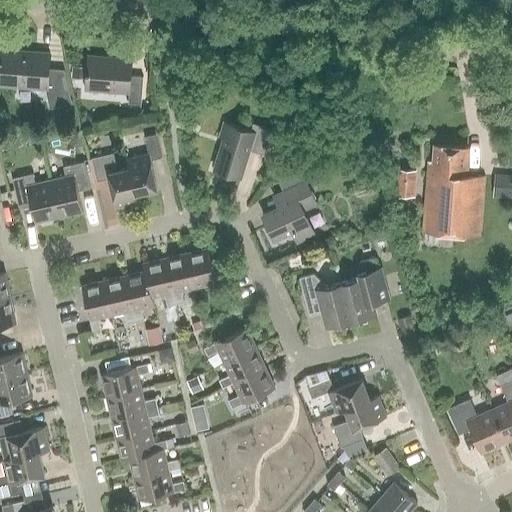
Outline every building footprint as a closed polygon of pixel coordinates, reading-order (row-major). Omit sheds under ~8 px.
[(50,107),(71,102),(64,70),(49,69),(50,53),(1,50),(0,57),(0,84),(46,88),(50,107)] [(141,104),(143,76),(131,75),(132,59),(88,56),(85,88),(129,91),(128,103),(141,104)] [(265,154),(273,129),(253,123),(250,130),(224,122),(219,136),(223,137),(214,169),(241,177),(250,150),(265,154)] [(0,142),(2,150),(21,145),(19,134),(0,138),(0,142)] [(129,167),(136,193),(157,188),(150,160),(162,157),(157,134),(144,136),(148,153),(127,158),(129,167)] [(480,236),(484,175),(466,174),(468,146),(435,144),(434,161),(429,160),(428,170),(426,170),(421,231),(480,236)] [(136,193),(129,167),(117,170),(113,153),(92,158),(97,181),(109,178),(116,207),(138,202),(136,193)] [(50,179),(59,216),(83,211),(78,190),(90,188),(84,161),(63,166),(65,176),(50,179)] [(417,171),(398,169),(396,195),(415,197),(417,171)] [(298,242),(314,234),(303,210),(316,204),(302,172),(289,178),(293,186),(272,196),(277,207),(262,214),(274,239),(293,231),(298,242)] [(59,216),(50,179),(35,183),(33,173),(12,178),(18,204),(30,202),(35,222),(39,221),(43,224),(52,222),(54,217),(59,216)] [(511,185),(495,184),(494,195),(511,196),(511,185)] [(186,253),(194,287),(207,284),(210,296),(218,294),(208,248),(186,253)] [(181,290),(194,287),(186,253),(165,258),(175,304),(184,302),(181,290)] [(377,267),(374,257),(360,261),(355,278),(341,282),(351,321),(375,314),(372,303),(390,298),(382,266),(377,267)] [(167,306),(175,304),(165,258),(143,263),(144,271),(153,296),(164,294),(167,306)] [(154,304),(153,296),(144,271),(124,275),(135,321),(143,319),(141,307),(154,304)] [(0,298),(9,297),(3,272),(0,273),(0,298)] [(351,321),(341,282),(326,286),(313,274),(299,277),(308,310),(321,306),(327,327),(351,321)] [(127,323),(135,321),(124,275),(103,280),(111,314),(124,311),(127,323)] [(98,317),(111,314),(103,280),(82,285),(92,331),(101,329),(98,317)] [(9,297),(0,298),(0,324),(15,321),(9,297)] [(146,329),(149,345),(164,341),(160,326),(146,329)] [(224,363),(256,348),(246,327),(204,347),(207,355),(218,350),(224,363)] [(199,349),(195,340),(187,343),(191,353),(199,349)] [(233,382),(265,367),(256,348),(224,363),(230,374),(219,379),(222,387),(233,382)] [(0,380),(27,374),(22,352),(0,357),(0,380)] [(109,372),(101,374),(107,396),(140,388),(137,374),(149,371),(147,363),(131,367),(109,372)] [(265,367),(233,382),(239,394),(228,399),(232,407),(274,388),(265,367)] [(511,367),(496,375),(508,401),(492,408),(507,441),(511,438),(511,367)] [(27,374),(0,380),(0,415),(9,413),(6,401),(32,395),(27,374)] [(345,408),(370,398),(362,378),(334,389),(329,377),(307,386),(312,398),(328,391),(336,412),(345,408)] [(140,388),(107,396),(112,417),(157,406),(155,397),(143,400),(140,388)] [(370,398),(345,408),(349,419),(333,426),(341,447),(363,438),(359,427),(386,416),(378,395),(370,398)] [(507,441),(492,408),(477,415),(469,398),(447,408),(459,434),(470,429),(481,452),(507,441)] [(157,406),(112,417),(116,438),(150,429),(147,417),(159,414),(157,406)] [(13,457),(39,452),(49,450),(44,426),(18,432),(15,420),(0,423),(0,446),(3,459),(13,457)] [(150,429),(116,438),(122,460),(130,458),(129,458),(163,449),(167,448),(165,439),(153,442),(150,429)] [(173,437),(165,439),(167,448),(175,446),(173,437)] [(383,446),(371,455),(385,475),(397,467),(383,446)] [(163,449),(129,458),(130,458),(134,478),(168,470),(180,467),(178,458),(166,461),(163,449)] [(3,462),(0,462),(0,497),(23,492),(20,480),(37,476),(45,474),(39,452),(13,457),(3,459),(3,462)] [(349,469),(354,463),(347,457),(342,463),(349,469)] [(168,470),(134,478),(139,500),(185,489),(183,480),(171,483),(168,470)] [(330,477),(337,483),(342,477),(335,471),(330,477)] [(331,489),(337,483),(330,477),(325,483),(331,489)] [(381,496),(400,511),(408,511),(417,502),(394,482),(381,496)] [(372,511),(400,511),(381,496),(370,509),(372,511)] [(306,504),(314,510),(319,504),(311,498),(306,504)] [(53,511),(52,506),(28,511),(25,500),(2,505),(3,511),(53,511)]
